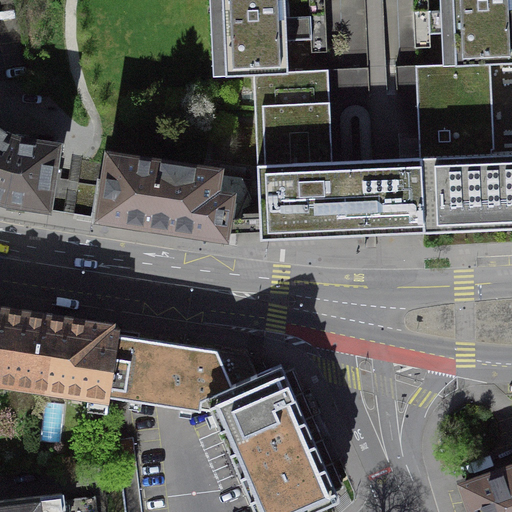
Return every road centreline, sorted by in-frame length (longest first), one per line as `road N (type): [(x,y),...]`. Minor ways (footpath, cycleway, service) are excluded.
road 1 (primary): [(511,320),(366,317),(0,258)]
road 2 (secondary): [(17,257),(359,315)]
road 3 (residential): [(407,509),(367,383),(359,315)]
road 4 (secondary): [(359,315),(465,353),(511,354)]
road 5 (secondary): [(511,282),(463,285),(359,315)]
